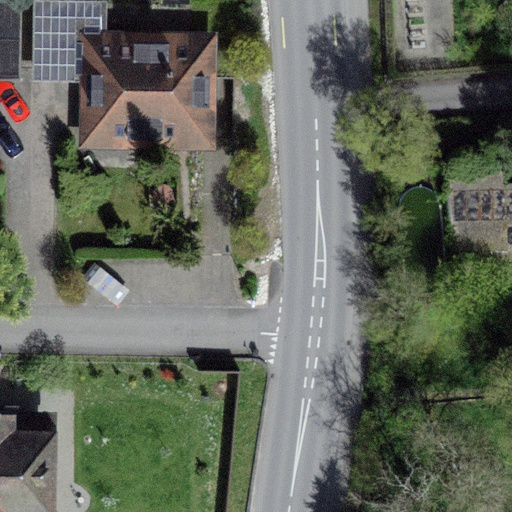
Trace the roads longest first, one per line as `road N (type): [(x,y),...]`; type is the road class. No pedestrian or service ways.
road 1 (primary): [(314,334),(318,230),(307,0)]
road 2 (residential): [(314,334),(0,328)]
road 3 (primary): [(289,511),(314,334)]
